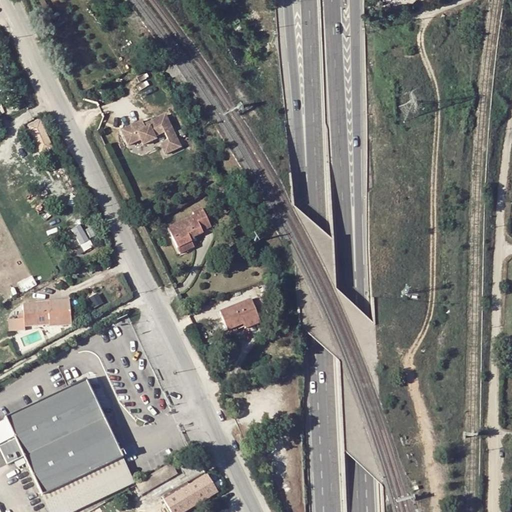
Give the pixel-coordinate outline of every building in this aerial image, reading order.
[(142,120),(121,130),(128,146),(141,140),(143,145),(158,139),(157,136),(165,132),(169,139),(161,143),(166,153),(181,146),(166,113),(144,123),(142,120)] [(43,152),(55,147),(43,119),(31,124),(43,152)] [(193,213),(194,216),(168,229),(177,249),(191,242),(195,240),(194,238),(204,234),(202,232),(212,227),(203,208),(193,213)] [(85,224),(75,227),(84,251),(94,248),(85,224)] [(194,248),(191,242),(177,249),(180,255),(194,248)] [(234,332),(265,321),(257,298),(225,309),(234,332)] [(24,313),(24,314),(25,328),(49,325),(49,322),(71,320),(69,301),(49,303),(50,307),(45,308),(44,303),(23,305),(24,313)] [(11,333),(26,331),(25,328),(24,314),(19,314),(20,319),(10,320),(11,333)] [(71,320),(49,322),(49,325),(50,328),(71,325),(71,320)] [(75,511),(134,484),(123,459),(86,381),(69,389),(5,419),(7,422),(0,425),(0,445),(14,439),(42,497),(43,496),(49,511),(75,511)] [(189,466),(198,458),(194,451),(189,454),(184,457),(189,466)] [(172,464),(143,481),(149,491),(178,474),(172,464)] [(208,474),(189,485),(199,504),(218,493),(208,474)] [(136,485),(141,495),(149,491),(143,481),(136,485)] [(189,485),(178,492),(188,510),(199,504),(189,485)] [(178,492),(164,501),(170,511),(184,511),(188,510),(178,492)]
